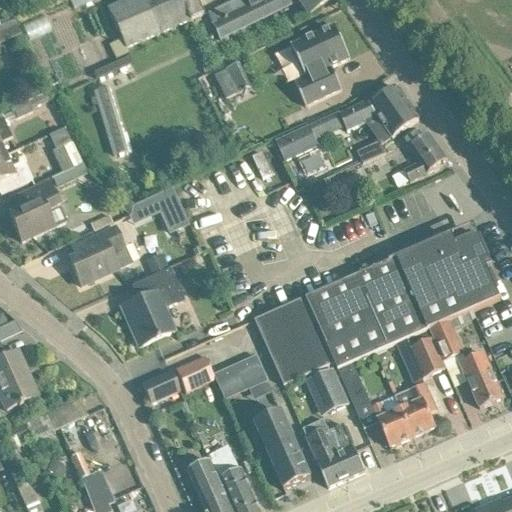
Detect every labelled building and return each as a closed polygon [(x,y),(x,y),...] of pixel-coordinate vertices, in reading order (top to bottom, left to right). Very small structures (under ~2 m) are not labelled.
[(202,16),(195,0),(128,0),(106,10),(120,42),(125,51),(202,16)] [(317,11),(331,0),(237,0),(206,14),(218,40),(297,4),(307,18),(317,11)] [(0,25),(0,46),(21,36),(13,20),(0,25)] [(346,61),(330,29),(287,49),(301,80),(290,85),(302,110),(338,93),(327,70),(346,61)] [(125,51),(120,42),(110,46),(116,60),(127,55),(125,51)] [(131,72),(126,62),(105,72),(109,82),(131,72)] [(247,91),(238,72),(226,78),(235,97),(247,91)] [(126,156),(108,89),(94,93),(112,159),(126,156)] [(347,133),(364,125),(379,143),(356,153),(362,166),(385,155),(382,147),(392,139),(402,133),(419,122),(396,89),(369,108),(367,103),(349,112),(340,116),(319,124),(277,143),(286,162),(319,147),(326,143),(323,137),(345,127),(347,133)] [(53,105),(48,94),(10,111),(15,122),(53,105)] [(0,159),(5,157),(0,145),(0,144),(12,139),(3,120),(3,119),(0,120),(0,159)] [(447,162),(429,136),(413,148),(410,149),(420,164),(404,170),(409,183),(431,174),(447,162)] [(52,154),(62,175),(82,166),(72,144),(52,154)] [(5,157),(0,159),(0,184),(14,178),(19,189),(32,183),(23,163),(11,169),(5,157)] [(86,176),(82,166),(62,175),(66,185),(86,176)] [(404,170),(392,175),(397,188),(409,183),(404,170)] [(66,224),(48,184),(28,193),(10,202),(16,214),(9,217),(21,245),(39,236),(66,224)] [(181,205),(162,213),(172,235),(191,227),(181,205)] [(108,217),(90,226),(94,234),(112,225),(108,217)] [(130,266),(122,248),(113,229),(92,239),(97,250),(69,262),(81,288),(99,280),(130,266)] [(389,264),(306,301),(336,367),(338,373),(354,366),(376,356),(387,351),(398,347),(407,343),(429,333),(450,324),(500,301),(487,270),(491,268),(487,258),(486,258),(477,237),(467,241),(455,245),(452,239),(448,241),(448,240),(398,262),(398,260),(389,264)] [(163,256),(145,264),(151,278),(169,270),(163,256)] [(173,335),(162,310),(167,308),(167,310),(176,306),(175,305),(182,302),(169,270),(151,278),(158,293),(121,309),(139,350),(157,342),(173,335)] [(336,367),(306,301),(306,300),(255,323),(285,390),(336,367)] [(3,314),(0,315),(0,328),(8,325),(3,314)] [(465,355),(450,324),(429,333),(433,340),(443,365),(465,355)] [(446,371),(443,365),(433,340),(411,350),(407,343),(398,347),(403,360),(413,355),(424,381),(446,371)] [(34,399),(22,375),(25,374),(17,354),(6,359),(0,347),(0,400),(5,412),(17,407),(18,409),(22,407),(21,405),(34,399)] [(387,351),(376,356),(381,367),(387,365),(390,357),(387,351)] [(503,400),(495,382),(484,356),(460,367),(480,411),(503,400)] [(256,358),(235,368),(246,393),(267,384),(256,358)] [(214,377),(205,359),(175,373),(185,396),(216,382),(214,377)] [(338,373),(355,411),(371,405),(354,366),(338,373)] [(246,393),(235,368),(214,377),(216,382),(225,403),(246,393)] [(349,409),(332,373),(307,385),(323,421),(324,421),(349,409)] [(179,394),(170,374),(141,387),(150,407),(179,394)] [(395,399),(400,412),(413,440),(436,430),(430,416),(437,413),(425,386),(395,399)] [(413,440),(400,412),(387,418),(381,405),(372,409),(390,450),(413,440)] [(255,426),(269,459),(296,447),(282,414),(255,426)] [(46,417),(25,425),(34,445),(54,437),(46,417)] [(365,474),(344,427),(329,433),(324,421),(323,421),(303,430),(306,438),(305,438),(328,490),(365,474)] [(311,480),(296,447),(269,459),(284,492),(311,480)] [(258,511),(255,503),(241,471),(237,473),(226,449),(219,452),(210,457),(234,511),(258,511)] [(114,504),(100,472),(90,476),(80,455),(70,459),(81,481),(92,511),(110,511),(108,507),(114,504)] [(187,473),(200,502),(204,511),(231,511),(210,463),(187,473)] [(49,467),(46,473),(51,484),(62,479),(64,473),(62,467),(55,464),(49,467)] [(28,480),(16,485),(20,493),(27,511),(42,511),(32,488),(28,480)] [(511,511),(511,502),(494,510),(493,507),(479,511),(511,511)]
